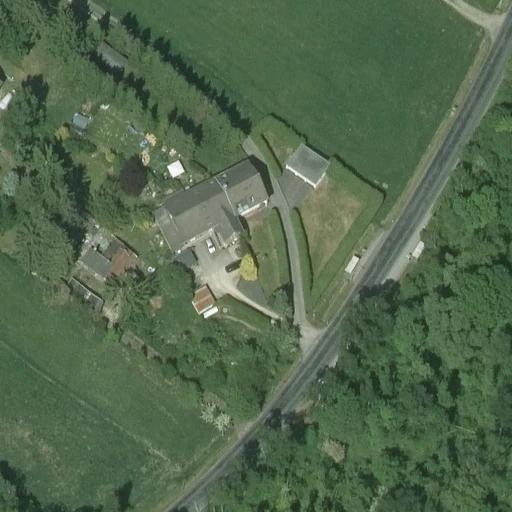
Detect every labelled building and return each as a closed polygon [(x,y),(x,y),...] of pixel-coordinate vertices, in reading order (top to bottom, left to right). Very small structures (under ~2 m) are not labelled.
[(114,60),(93,45),(86,55),(107,70),(114,60)] [(327,171),(300,151),(286,170),(314,190),(327,171)] [(251,170),(216,188),(236,226),(271,209),(251,170)] [(216,188),(163,214),(182,251),(216,234),(224,249),(243,240),(236,226),(216,188)] [(61,212),(81,230),(91,219),(71,202),(61,212)] [(129,256),(106,235),(88,255),(111,276),(129,256)] [(218,308),(206,287),(189,297),(201,317),(218,308)]
